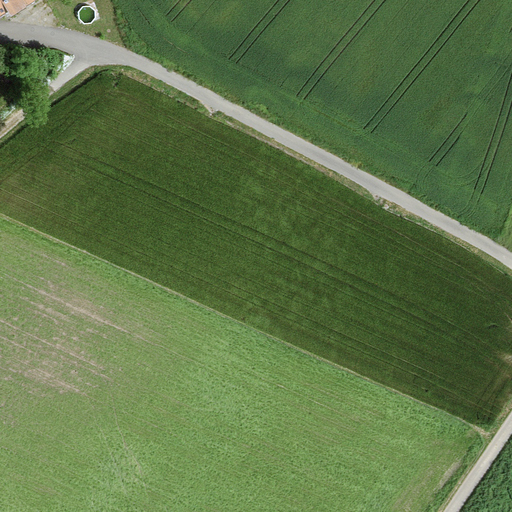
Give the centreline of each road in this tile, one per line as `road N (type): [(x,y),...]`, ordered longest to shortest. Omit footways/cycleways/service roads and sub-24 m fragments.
road 1 (track): [(0,37),(64,40),(138,63),(511,268)]
road 2 (track): [(0,133),(90,49)]
